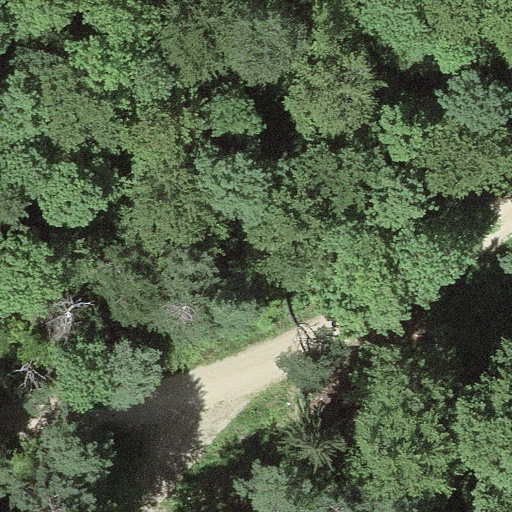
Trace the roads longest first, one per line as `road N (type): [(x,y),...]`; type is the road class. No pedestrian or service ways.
road 1 (track): [(124,511),(201,396),(424,286),(511,220)]
road 2 (track): [(201,396),(0,422)]
